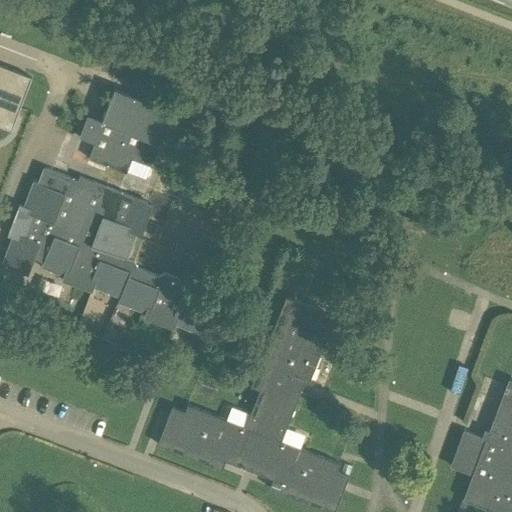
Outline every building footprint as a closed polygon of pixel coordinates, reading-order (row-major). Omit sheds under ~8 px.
[(0,125),(11,130),(32,77),(24,74),(0,65),(0,125)] [(161,143),(162,143),(174,111),(116,88),(103,122),(104,123),(96,143),(90,158),(128,173),(133,158),(152,166),(161,143)] [(175,324),(200,334),(201,334),(213,302),(184,291),(178,277),(164,271),(158,276),(138,269),(136,260),(129,257),(138,233),(143,235),(155,205),(151,203),(151,202),(80,175),(78,181),(47,169),(42,182),(35,179),(25,206),(20,204),(8,234),(14,236),(3,263),(30,274),(38,253),(48,257),(43,268),(65,276),(63,279),(92,290),(94,287),(121,298),(118,304),(147,314),(145,318),(174,329),(175,324)] [(217,179),(200,172),(195,187),(212,193),(217,179)] [(511,271),(503,295),(511,297),(511,271)] [(273,479),(269,488),(331,511),(333,511),(348,475),(336,470),(339,463),(281,441),(305,378),(309,380),(319,354),(315,352),(325,327),(318,324),(323,312),(285,297),(251,387),(259,390),(245,426),(187,404),(184,411),(171,406),(157,444),(221,469),(225,461),(273,479)] [(511,511),(511,381),(509,381),(487,439),(467,432),(455,464),(475,471),(464,499),(464,500),(495,511),(511,511)]
